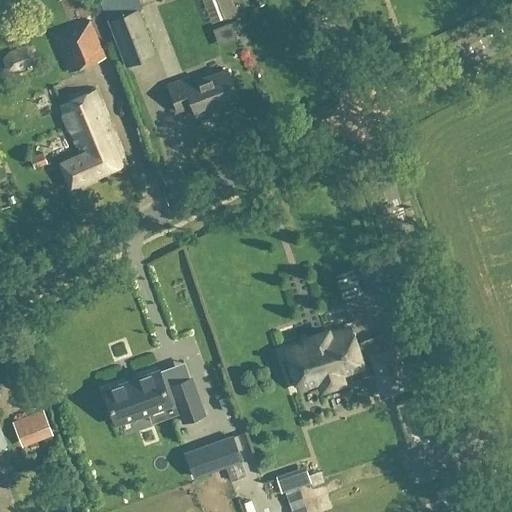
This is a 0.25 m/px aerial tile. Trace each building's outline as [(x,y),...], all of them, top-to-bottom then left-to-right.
[(236,16),(229,0),(209,0),(219,23),(236,16)] [(121,17),(107,23),(116,48),(123,67),(153,55),(137,11),(121,17)] [(53,36),(67,74),(103,60),(88,22),(53,36)] [(34,65),(36,61),(32,49),(26,49),(5,55),(1,61),(6,73),(14,74),(34,65)] [(186,80),(166,88),(176,113),(191,107),(195,119),(210,113),(209,111),(236,100),(225,71),(188,86),(186,80)] [(79,155),(58,165),(70,190),(124,166),(93,93),(59,107),(79,155)] [(42,168),(46,166),(41,154),(28,159),(33,171),(41,167),(42,168)] [(359,275),(343,283),(349,297),(366,289),(359,275)] [(287,360),(282,362),(289,382),(294,381),(297,389),(317,383),(320,393),(344,385),(342,376),(371,366),(374,376),(381,396),(406,387),(392,346),(367,354),(365,348),(356,352),(353,345),(348,330),(327,337),(326,332),(303,340),(305,344),(284,352),(287,360)] [(169,406),(167,401),(173,399),(182,422),(202,415),(189,380),(163,389),(156,371),(102,391),(113,421),(114,426),(132,419),(148,413),(169,406)] [(417,453),(433,447),(419,405),(402,411),(417,453)] [(48,434),(41,414),(12,425),(21,445),(48,434)] [(206,474),(228,466),(240,462),(232,439),(187,455),(195,478),(206,474)] [(301,461),(261,474),(269,497),(317,481),(312,467),(304,470),(301,461)]
